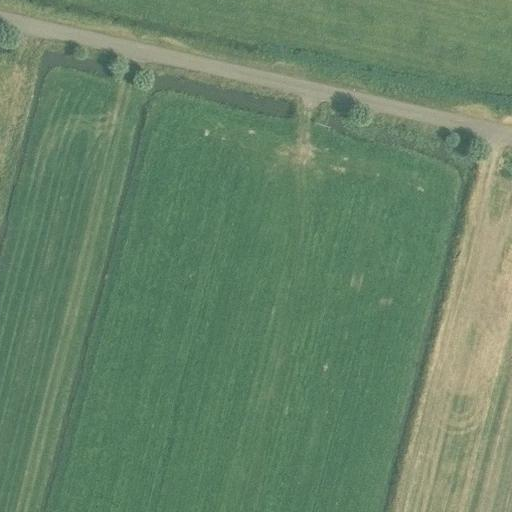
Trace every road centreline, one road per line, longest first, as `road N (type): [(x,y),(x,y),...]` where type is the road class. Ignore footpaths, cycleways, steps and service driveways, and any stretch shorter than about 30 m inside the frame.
road 1 (unclassified): [(511,136),(0,22)]
road 2 (track): [(495,132),(398,511)]
